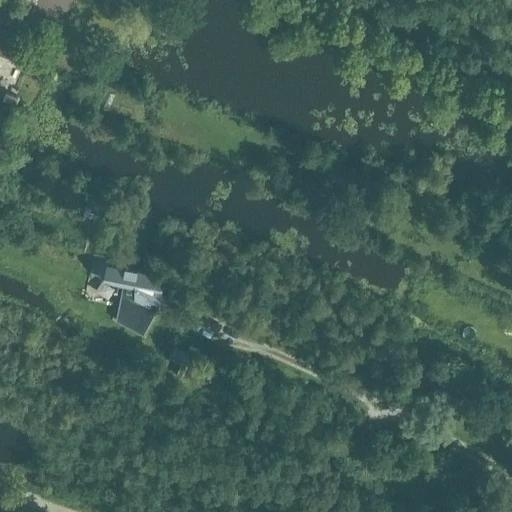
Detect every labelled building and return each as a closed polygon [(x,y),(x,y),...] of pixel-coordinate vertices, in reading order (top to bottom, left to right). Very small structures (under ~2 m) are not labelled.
[(9,40),(11,35),(0,31),(0,50),(19,58),(24,46),(9,40)] [(48,81),(54,66),(37,59),(30,73),(48,81)] [(15,106),(20,96),(8,91),(4,102),(15,106)] [(103,211),(87,206),(84,217),(100,221),(103,211)] [(108,264),(105,280),(124,284),(117,319),(144,334),(160,304),(161,302),(166,303),(171,294),(161,289),(163,285),(164,280),(152,273),(139,268),(107,262),(107,263),(108,264)] [(174,345),(169,356),(182,362),(177,374),(186,378),(197,355),(200,347),(191,343),(187,351),(174,345)] [(365,477),(380,449),(366,442),(352,469),(365,477)]
